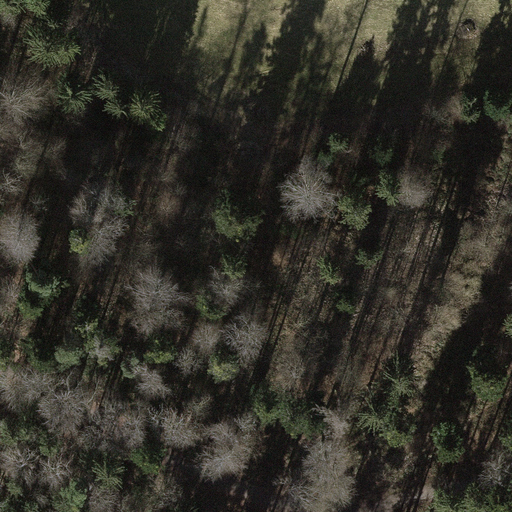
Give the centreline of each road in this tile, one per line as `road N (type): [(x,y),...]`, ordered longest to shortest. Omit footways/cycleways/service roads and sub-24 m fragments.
road 1 (track): [(297,511),(203,475),(0,364)]
road 2 (track): [(511,488),(413,494),(387,511)]
